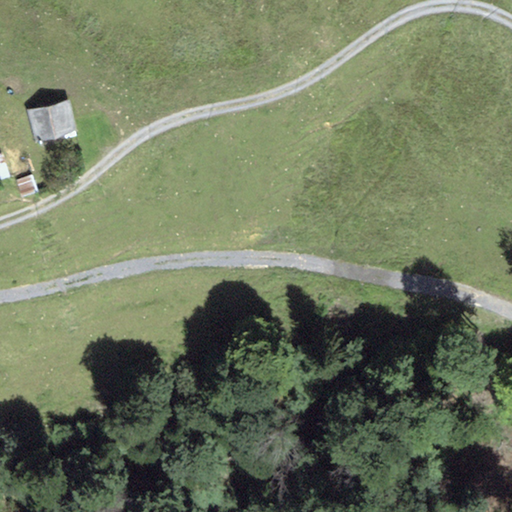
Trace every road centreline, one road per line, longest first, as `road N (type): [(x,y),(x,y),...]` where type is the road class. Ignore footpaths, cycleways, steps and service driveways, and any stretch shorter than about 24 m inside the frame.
road 1 (track): [(0,226),(171,126),(312,82),(386,26),(445,4),(511,24)]
road 2 (track): [(0,295),(177,262),(340,267),(511,326)]
